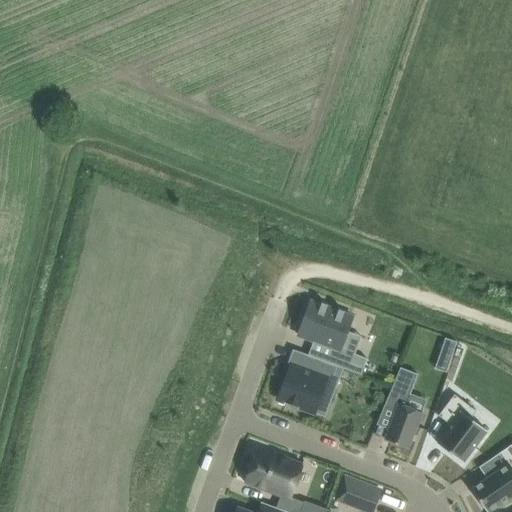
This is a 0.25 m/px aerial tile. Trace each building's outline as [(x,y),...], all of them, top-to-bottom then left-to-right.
[(311,301),(298,335),(333,348),(328,362),(349,370),(362,375),(368,358),(355,353),(341,348),(353,316),(344,313),(345,311),(344,311),(343,313),(339,311),(340,309),(339,309),(338,311),(327,307),(328,305),(327,304),(326,306),(322,305),(323,303),(322,303),(321,304),(311,301)] [(446,337),(440,353),(452,357),(457,341),(446,337)] [(343,368),(303,353),(298,366),(293,364),(280,399),(314,411),(324,384),(335,388),(343,368)] [(401,367),(384,406),(396,411),(385,439),(408,448),(417,425),(418,426),(423,412),(406,406),(418,374),(401,367)] [(450,424),(437,442),(463,462),(487,431),(471,418),(477,411),(455,394),(439,415),(450,424)] [(508,463),(472,488),(487,511),(489,511),(511,496),(511,444),(500,452),(501,453),(508,463)] [(257,451),(245,482),(281,495),(276,507),(289,511),(300,511),(305,502),(291,497),(303,464),(275,453),(274,457),(257,451)] [(371,511),(380,489),(345,475),(336,499),(370,511),(371,511)] [(252,511),(238,506),(235,511),(289,511),(276,507),(261,501),(257,511),(252,511)]
